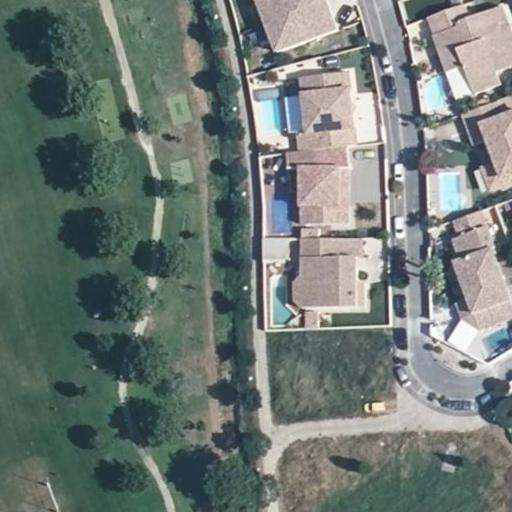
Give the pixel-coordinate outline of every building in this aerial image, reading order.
[(339,31),(327,0),(258,0),(278,53),(339,31)] [(511,66),(511,34),(502,7),(469,20),(464,6),(427,19),(435,37),(433,38),(433,39),(446,34),(451,47),(438,53),(446,74),(464,68),(474,95),(501,86),(496,73),(511,66)] [(451,47),(446,34),(433,39),(438,53),(451,47)] [(351,70),(303,77),(313,148),(343,145),(347,144),(361,142),(351,70)] [(498,102),(463,114),(474,145),(488,140),(504,185),(511,182),(511,114),(504,117),(498,102)] [(351,202),(382,201),(379,143),(349,145),(351,202)] [(349,168),(347,144),(343,145),(313,148),(287,152),(287,169),(300,169),(302,223),(349,222),(348,204),(340,204),(339,168),(347,168),(349,168)] [(504,185),(496,163),(482,168),(490,191),(504,185)] [(348,204),(347,168),(339,168),(340,204),(348,204)] [(496,251),(482,212),(454,222),(460,238),(454,241),(462,262),(456,264),(470,302),(475,315),(491,310),(497,326),(511,320),(511,261),(499,266),(493,252),(496,251)] [(264,238),(263,260),(291,261),(292,238),(264,238)] [(362,240),(302,240),(302,277),(296,285),(295,302),(303,310),(365,309),(365,284),(357,284),(357,260),(362,259),(362,240)] [(475,315),(470,302),(457,306),(462,322),(482,332),(497,326),(491,310),(475,315)]
